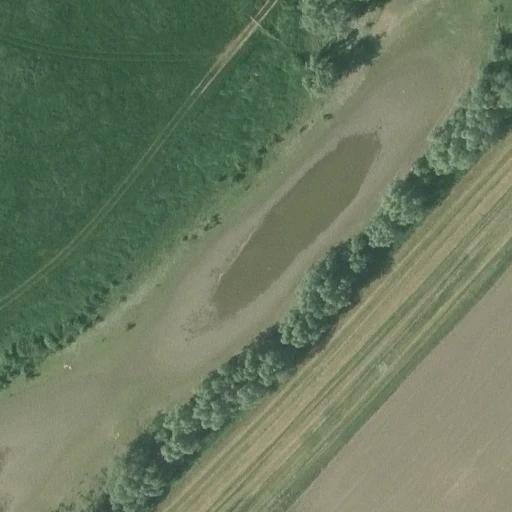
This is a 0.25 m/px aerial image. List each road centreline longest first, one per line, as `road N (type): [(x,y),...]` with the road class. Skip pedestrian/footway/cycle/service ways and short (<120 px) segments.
road 1 (track): [(511,188),(213,511)]
road 2 (track): [(264,0),(58,243),(0,284)]
